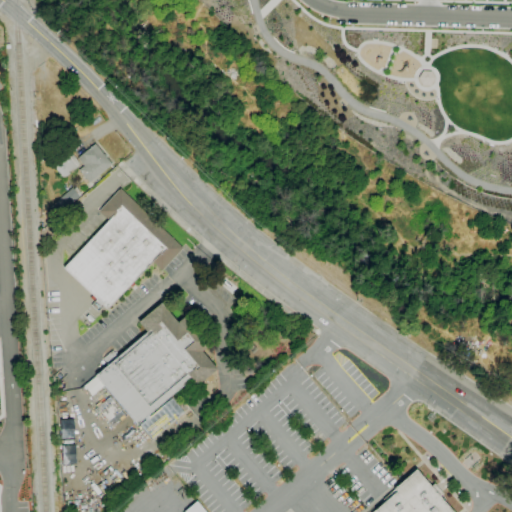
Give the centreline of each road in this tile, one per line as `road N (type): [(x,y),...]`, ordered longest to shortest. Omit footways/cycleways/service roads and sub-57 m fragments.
road 1 (tertiary): [(511,440),(223,229),(3,0)]
road 2 (residential): [(511,18),(344,14),(313,0)]
